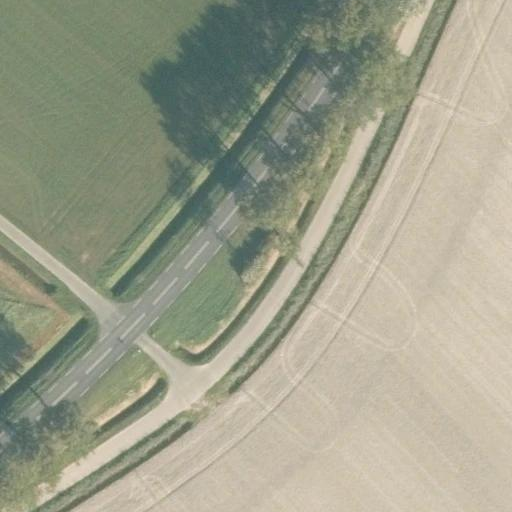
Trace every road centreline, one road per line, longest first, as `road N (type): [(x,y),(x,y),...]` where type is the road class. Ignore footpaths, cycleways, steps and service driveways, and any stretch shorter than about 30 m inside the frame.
road 1 (unclassified): [(11,511),(161,414),(256,329),(349,172),(424,0)]
road 2 (primary): [(0,451),(129,329),(246,198),(380,0)]
